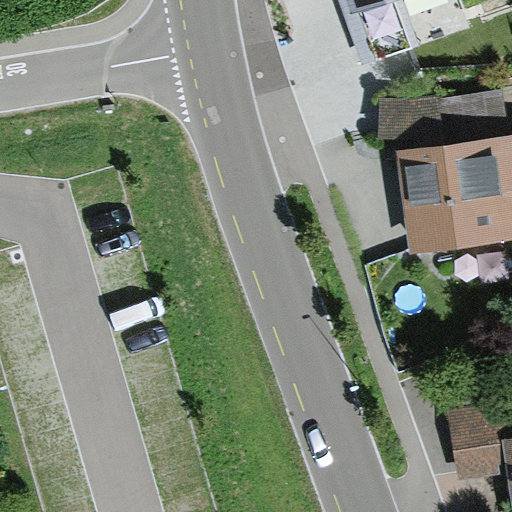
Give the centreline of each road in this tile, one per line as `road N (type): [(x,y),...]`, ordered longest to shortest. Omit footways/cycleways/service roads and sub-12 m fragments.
road 1 (tertiary): [(368,511),(278,270),(213,48)]
road 2 (residential): [(213,48),(93,70),(0,76)]
